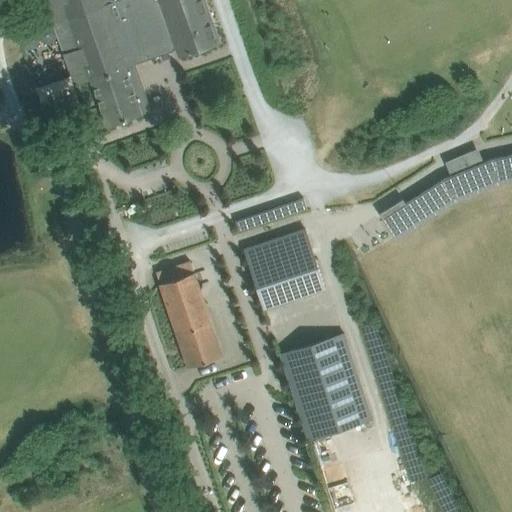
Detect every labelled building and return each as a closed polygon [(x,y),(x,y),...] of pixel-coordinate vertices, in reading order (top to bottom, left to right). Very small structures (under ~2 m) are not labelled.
[(44,0),(80,102),(96,96),(107,127),(143,114),(143,113),(151,110),(135,65),(175,51),(178,58),(221,44),(205,0),(44,0)] [(402,199),(379,213),(393,235),(394,234),(416,221),(405,203),(402,199)] [(265,306),(324,287),(304,229),(245,249),(265,306)] [(188,367),(207,361),(223,355),(200,289),(210,285),(205,268),(160,283),(188,367)] [(332,432),(372,419),(343,333),(280,354),(308,440),(332,432)]
